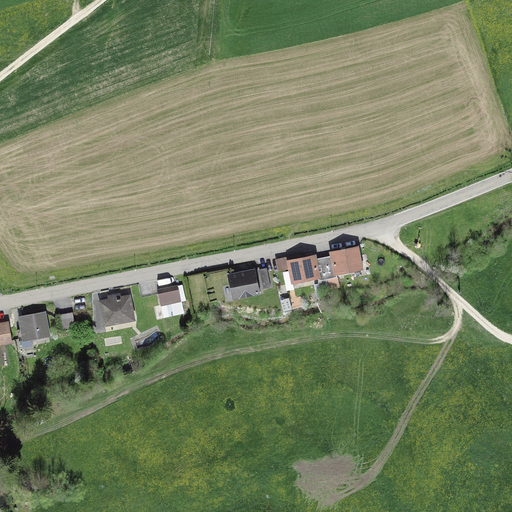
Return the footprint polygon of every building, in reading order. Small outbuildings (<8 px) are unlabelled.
[(362,267),(358,245),(330,251),(330,254),(334,273),(336,272),(362,267)] [(317,256),(316,254),(287,259),(286,256),(278,257),(280,269),(290,267),(293,281),(317,276),(320,275),(317,256)] [(337,275),(336,272),(334,273),(330,254),(317,256),(320,275),(317,276),(318,279),(337,276),(337,275)] [(260,291),(255,268),(229,273),(234,296),(260,291)] [(186,299),(182,282),(158,288),(159,293),(164,316),(184,312),(181,300),(186,299)] [(134,317),(129,294),(121,296),(120,293),(109,295),(109,298),(103,299),(101,299),(106,322),(134,317)] [(76,327),(73,310),(57,313),(60,330),(76,327)] [(50,333),(46,311),(23,315),(25,327),(20,328),(22,339),(50,333)] [(0,341),(12,340),(9,318),(0,319),(0,341)]
